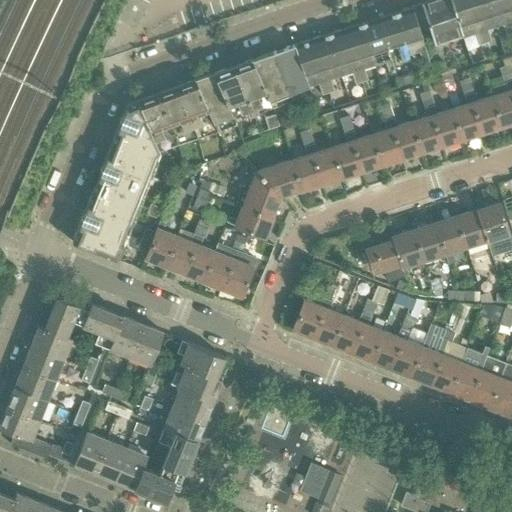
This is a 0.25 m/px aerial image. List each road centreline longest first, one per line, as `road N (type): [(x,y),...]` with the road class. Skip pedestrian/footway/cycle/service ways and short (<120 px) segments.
road 1 (residential): [(35,257),(117,65),(336,0)]
road 2 (residential): [(511,161),(323,219),(302,236),(260,341)]
road 3 (residential): [(260,341),(511,443)]
road 4 (residential): [(35,257),(260,341)]
road 5 (residential): [(129,511),(0,460)]
